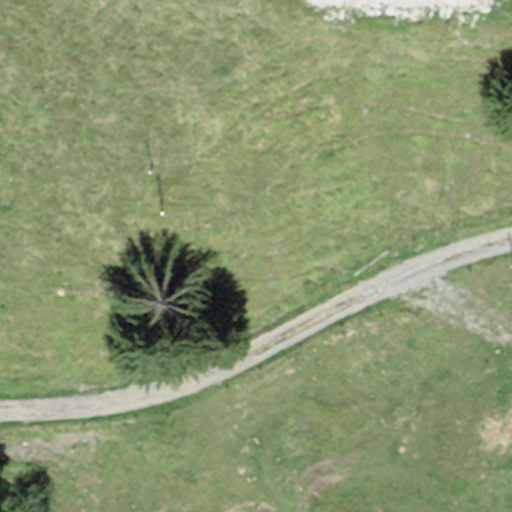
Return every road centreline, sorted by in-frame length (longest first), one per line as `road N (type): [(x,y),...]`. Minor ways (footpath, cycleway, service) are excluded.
road 1 (track): [(511,240),(120,402),(0,410)]
road 2 (track): [(190,378),(265,463),(294,511)]
